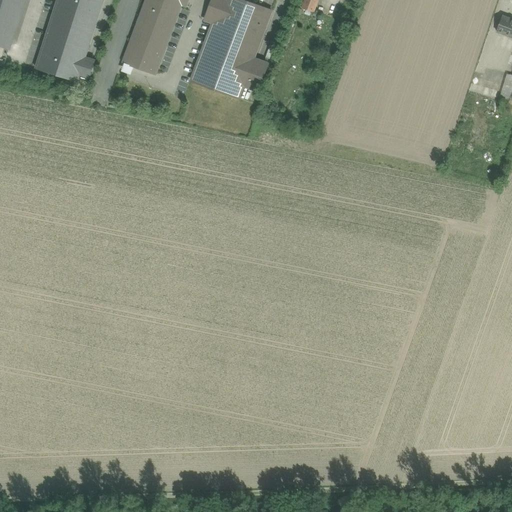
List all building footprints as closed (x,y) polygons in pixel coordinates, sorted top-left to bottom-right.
[(24,0),(0,0),(0,46),(8,49),(24,0)] [(103,0),(58,0),(36,69),(77,82),(80,75),(84,62),(103,0)] [(146,0),(124,62),(125,63),(134,66),(156,74),(181,5),(183,0),(146,0)] [(221,0),(213,23),(191,81),(239,99),(244,86),(254,59),(272,11),(242,0),(221,0)] [(212,0),(205,20),(213,23),(221,0),(212,0)] [(305,0),(303,9),(312,13),(317,0),(305,0)] [(511,20),(502,17),(496,32),(511,38),(511,20)] [(268,64),(254,59),(244,86),(258,92),(268,64)] [(84,62),(80,75),(89,78),(94,65),(84,62)] [(131,75),(134,66),(125,63),(122,71),(131,75)]
